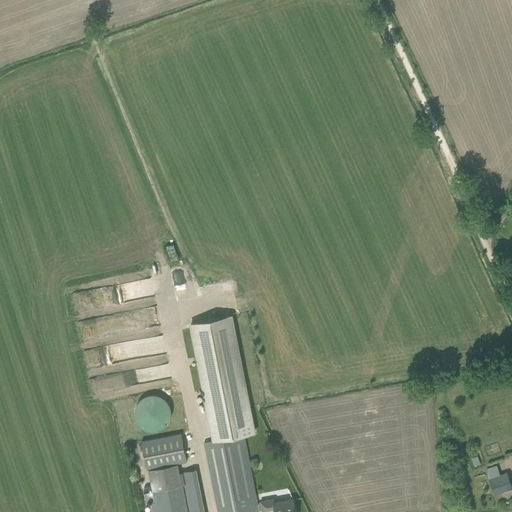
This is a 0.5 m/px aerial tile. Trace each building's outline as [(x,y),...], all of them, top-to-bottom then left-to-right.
[(75,310),(154,298),(152,278),(72,290),(75,310)] [(232,315),(189,324),(212,441),(205,442),(218,511),(258,511),(258,509),(262,508),(262,511),(275,509),(275,511),(295,511),(293,499),(274,503),(274,499),(261,502),(261,503),(257,504),(244,435),(254,433),(232,315)] [(170,419),(171,414),(171,409),(169,404),(167,400),(164,397),(158,395),(153,394),(147,395),(143,397),(139,400),(136,405),(135,411),(135,416),(136,420),(139,424),(141,426),(143,428),(148,430),(151,431),(157,430),(162,429),(165,427),(169,423),(170,419)] [(149,469),(178,463),(187,461),(181,434),(141,442),(147,469),(149,469)] [(478,456),(472,458),(474,466),(480,464),(478,456)] [(180,473),(178,463),(149,469),(153,491),(182,485),(185,485),(182,472),(180,473)] [(204,509),(196,469),(182,472),(185,485),(190,511),(204,509)] [(499,475),(490,478),(495,494),(511,488),(511,487),(507,473),(499,475)] [(187,511),(182,485),(153,491),(157,511),(187,511)]
